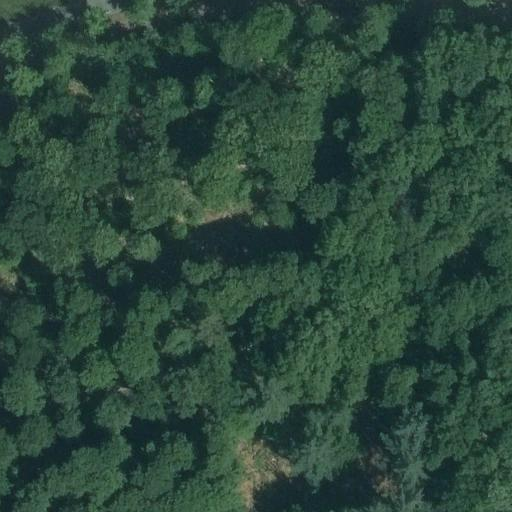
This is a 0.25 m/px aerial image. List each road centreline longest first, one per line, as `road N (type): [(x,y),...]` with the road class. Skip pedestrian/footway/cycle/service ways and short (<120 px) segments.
road 1 (track): [(0,420),(270,334)]
road 2 (track): [(270,334),(511,262)]
road 3 (tertiary): [(131,0),(0,46)]
